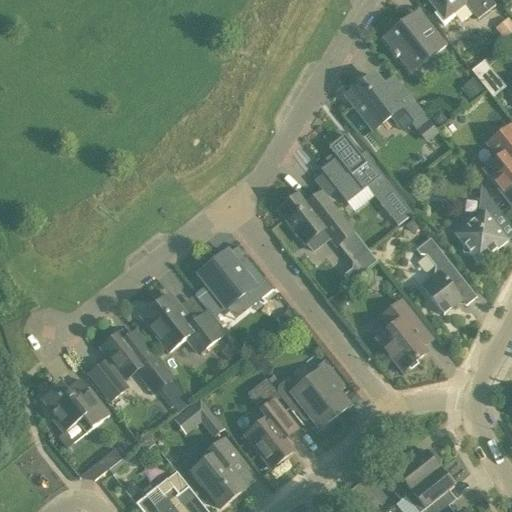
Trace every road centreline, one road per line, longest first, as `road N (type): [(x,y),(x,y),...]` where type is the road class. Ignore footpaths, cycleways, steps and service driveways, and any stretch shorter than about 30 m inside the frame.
road 1 (residential): [(394,411),(226,203)]
road 2 (residential): [(226,203),(263,169),(367,0)]
road 3 (residential): [(52,336),(226,203)]
road 4 (residential): [(276,511),(394,411)]
